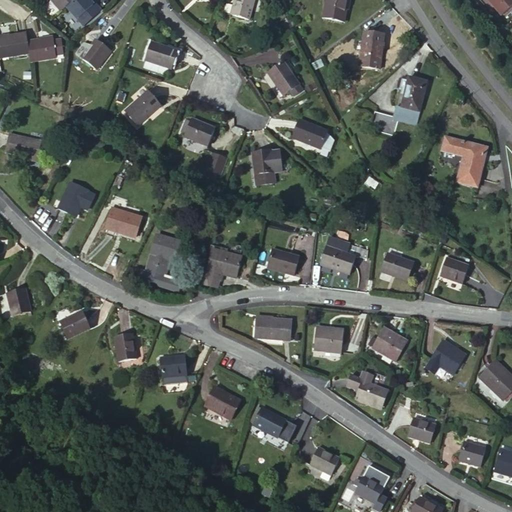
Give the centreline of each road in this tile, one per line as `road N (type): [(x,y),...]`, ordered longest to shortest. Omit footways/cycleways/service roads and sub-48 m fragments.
road 1 (residential): [(498,511),(297,381),(167,318)]
road 2 (residential): [(511,319),(296,291),(252,292),(167,318)]
road 3 (residential): [(167,318),(82,277),(0,206)]
road 4 (secondary): [(413,0),(495,110)]
road 5 (secondary): [(511,109),(433,0)]
